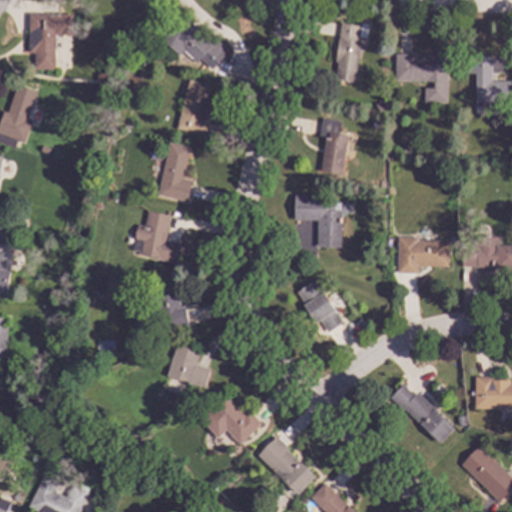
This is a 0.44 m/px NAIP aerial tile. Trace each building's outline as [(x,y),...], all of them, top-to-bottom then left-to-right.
[(72,35),(55,35),(54,70),(34,69),(34,53),(27,53),(28,14),(72,15),(72,35)] [(188,23),(190,21),(198,29),(196,31),(211,44),(215,40),(228,51),(211,70),(200,60),(196,64),(183,51),(178,56),(159,38),(179,15),(188,23)] [(359,26),(357,40),(360,40),(354,83),(334,80),(336,63),(334,62),(340,23),(359,26)] [(415,58),(426,58),(426,56),(447,56),(446,103),(424,103),(424,88),(433,88),(433,82),(424,82),(422,81),(395,81),(395,54),(415,54),(415,58)] [(140,60),(139,66),(123,61),(124,56),(140,60)] [(491,57),(491,81),(511,82),(511,102),(492,101),(491,109),(477,108),(477,101),(474,101),(475,74),(467,74),(468,57),(491,57)] [(110,75),(109,91),(95,90),(96,74),(110,75)] [(210,86),(206,104),(210,106),(207,118),(208,119),(204,136),(176,129),(189,81),(210,86)] [(36,92),(26,119),(31,121),(24,143),(0,134),(0,120),(3,111),(7,113),(16,85),(36,92)] [(147,93),(146,101),(139,100),(140,93),(147,93)] [(385,106),(377,110),(374,104),(381,100),(385,106)] [(131,107),(130,111),(126,113),(122,111),(120,107),(122,104),(126,102),(130,104),(131,107)] [(340,120),(338,135),(346,136),(341,175),(320,173),(325,138),(319,137),(321,118),(340,120)] [(379,121),(378,128),(371,127),(372,120),(379,121)] [(190,147),(183,179),(191,181),(186,202),(157,195),(168,143),(190,147)] [(48,149),(47,155),(39,152),(40,147),(48,149)] [(341,248),(317,247),(317,220),(301,219),(301,201),(342,201),(341,248)] [(170,216),(165,241),(180,244),(176,263),(138,255),(139,252),(133,251),(138,226),(144,227),(147,211),(170,216)] [(21,216),(19,225),(9,223),(11,214),(21,216)] [(0,235),(14,237),(6,296),(0,295),(0,235)] [(498,246),(511,246),(511,269),(495,269),(495,268),(462,267),(462,245),(475,246),(475,236),(499,237),(498,246)] [(429,241),(449,241),(448,267),(417,267),(417,274),(397,273),(398,237),(429,238),(429,241)] [(324,292),(323,293),(343,322),(328,333),(320,321),(315,324),(303,305),(305,304),(296,292),(315,279),(324,292)] [(101,286),(97,293),(87,287),(91,280),(101,286)] [(167,295),(177,293),(180,307),(184,307),(189,327),(163,332),(160,315),(154,317),(151,304),(155,303),(152,290),(165,287),(167,295)] [(59,296),(51,301),(45,294),(53,288),(59,296)] [(199,352),(195,365),(209,370),(204,387),(166,376),(175,345),(199,352)] [(494,380),(510,380),(510,383),(511,383),(511,409),(474,409),(475,377),(492,377),(494,380)] [(414,396),(417,393),(435,409),(433,410),(454,428),(440,444),(389,398),(402,384),(414,396)] [(14,392),(13,401),(5,400),(6,391),(14,392)] [(244,415),(249,411),(261,424),(240,445),(228,432),(220,441),(207,428),(216,420),(208,412),(225,395),(244,415)] [(465,424),(457,425),(457,417),(464,416),(465,424)] [(134,436),(128,441),(120,431),(126,426),(134,436)] [(289,449),(288,450),(315,477),(298,495),(258,456),(276,437),(289,449)] [(511,478),(511,488),(498,502),(487,491),(488,491),(460,465),(478,446),(511,478)] [(57,484),(53,492),(65,498),(71,485),(74,486),(76,483),(88,489),(86,493),(88,494),(78,511),(35,511),(27,508),(43,477),(57,484)] [(354,511),(324,511),(310,498),(324,483),(354,511)] [(20,497),(18,503),(12,501),(14,494),(20,497)] [(0,511),(0,498),(10,502),(5,511),(0,511)]
